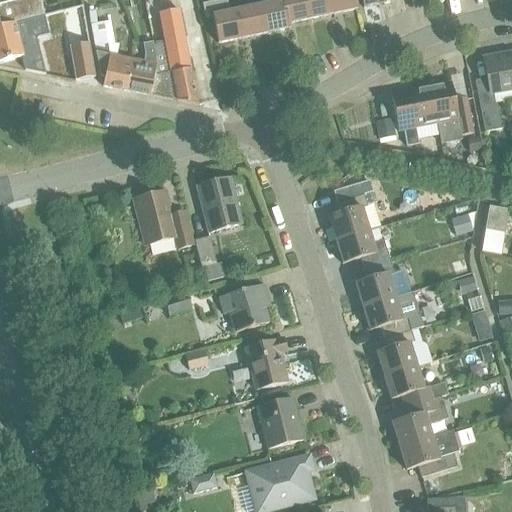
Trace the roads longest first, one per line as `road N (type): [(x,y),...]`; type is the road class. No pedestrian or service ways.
road 1 (residential): [(379,511),(375,464),(260,131)]
road 2 (residential): [(260,131),(407,46),(511,14)]
road 3 (residential): [(0,191),(200,139)]
road 4 (residential): [(200,139),(184,118),(26,83)]
road 5 (secondary): [(47,511),(0,330)]
road 6 (residential): [(351,150),(511,184)]
